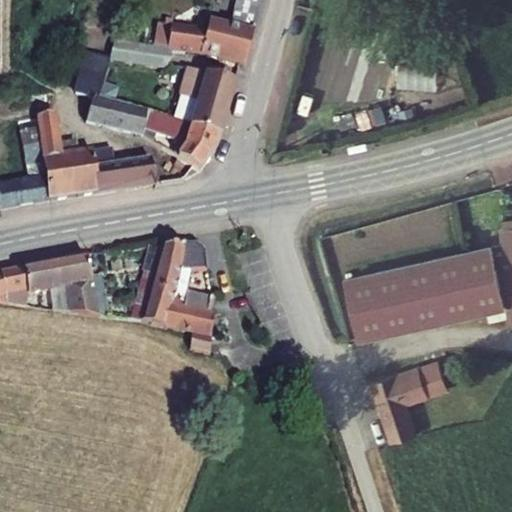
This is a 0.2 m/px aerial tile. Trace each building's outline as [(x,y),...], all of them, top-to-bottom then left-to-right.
[(217,0),(239,0),(232,29),(252,32),(259,0),(205,0),(217,1),(217,0)] [(321,16),(309,85),(387,98),(393,65),(386,64),(392,27),(321,16)] [(244,66),(252,32),(232,29),(208,26),(200,61),(244,66)] [(99,106),(166,123),(175,125),(187,128),(227,138),(239,86),(106,63),(103,84),(99,106)] [(99,106),(103,84),(75,80),(74,100),(99,106)] [(35,124),(46,182),(51,210),(54,209),(161,189),(156,164),(96,175),(93,158),(60,163),(53,122),(35,124)] [(175,125),(166,123),(154,154),(162,157),(175,125)] [(224,149),(227,138),(187,128),(180,145),(191,149),(182,168),(207,181),(224,149)] [(20,130),(23,163),(39,162),(36,129),(20,130)] [(3,217),(51,210),(46,182),(1,191),(3,217)] [(511,228),(493,229),(494,308),(495,330),(511,330),(511,228)] [(196,331),(209,298),(165,284),(170,268),(202,263),(198,244),(189,238),(153,243),(127,324),(196,331)] [(494,308),(479,245),(334,279),(349,341),(494,308)] [(94,319),(88,257),(0,270),(0,292),(63,284),(67,313),(94,319)] [(495,330),(494,308),(478,312),(477,328),(495,330)] [(196,331),(172,329),(171,346),(190,347),(196,331)] [(346,372),(363,433),(388,424),(379,390),(421,379),(414,353),(346,372)]
